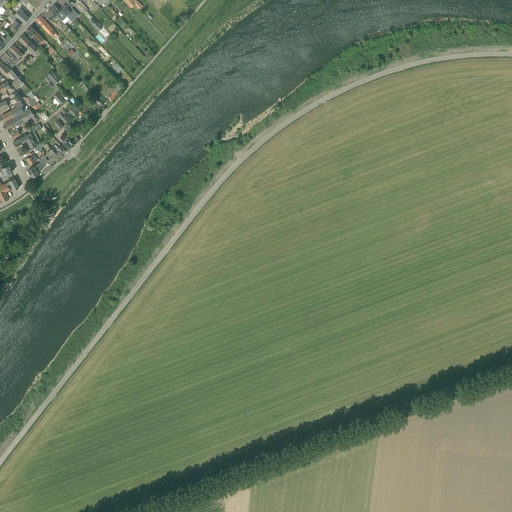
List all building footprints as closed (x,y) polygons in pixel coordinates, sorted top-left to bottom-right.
[(4,12),(7,15),(11,10),(8,7),(6,10),(1,6),(6,0),(0,0),(0,13),(1,14),(2,13),(4,12)] [(59,0),(64,5),(61,8),(68,14),(67,16),(73,22),(78,17),(69,9),(75,4),(70,0),(59,0)] [(135,0),(131,0),(135,4),(139,9),(142,6),(136,0),(135,0)] [(13,12),(21,20),(25,23),(30,18),(23,12),(26,9),(20,4),(13,12)] [(62,20),(62,21),(67,16),(68,14),(61,8),(60,9),(55,4),(50,9),(62,20)] [(63,30),(67,26),(62,21),(62,20),(50,9),(45,14),(51,20),(54,17),(61,24),(59,27),(63,30)] [(11,25),(13,26),(17,30),(21,24),(16,20),(18,18),(12,13),(9,16),(15,21),(11,25)] [(40,15),(36,19),(48,32),(53,37),(57,34),(48,25),(40,15)] [(93,18),(90,21),(99,30),(102,27),(93,18)] [(44,39),(31,26),(26,30),(40,44),(44,39)] [(8,33),(1,40),(0,39),(0,48),(1,50),(12,38),(8,33)] [(34,53),(38,49),(38,48),(33,44),(30,41),(23,33),(19,39),(24,44),(30,49),(34,53)] [(17,47),(14,44),(13,44),(9,48),(17,56),(15,58),(18,61),(21,59),(19,58),(23,54),(17,47)] [(47,50),(51,54),(55,50),(51,46),(47,50)] [(7,53),(17,63),(18,61),(15,58),(8,51),(7,53)] [(16,86),(17,86),(18,87),(24,83),(14,71),(11,68),(17,63),(7,53),(6,52),(0,57),(0,69),(5,75),(8,71),(16,79),(13,81),(16,86)] [(113,66),(119,72),(123,69),(117,62),(113,66)] [(58,75),(59,75),(53,69),(47,75),(56,84),(61,78),(58,75)] [(0,84),(0,88),(1,92),(11,88),(8,81),(0,84)] [(16,91),(12,94),(10,95),(11,98),(11,99),(13,103),(15,102),(22,99),(16,91)] [(64,100),(57,93),(54,96),(60,104),(64,100)] [(34,97),(31,99),(28,101),(32,107),(38,102),(34,97)] [(6,100),(2,102),(1,100),(0,100),(0,108),(4,107),(8,105),(13,103),(11,99),(11,98),(6,100)] [(14,116),(24,111),(23,109),(24,109),(23,107),(22,108),(21,106),(23,105),(21,101),(14,104),(16,109),(11,111),(14,116)] [(38,102),(32,107),(35,110),(41,105),(38,102)] [(29,122),(28,121),(28,119),(35,115),(30,108),(25,111),(25,112),(18,115),(22,122),(24,125),(29,122)] [(11,111),(5,114),(1,116),(3,122),(14,116),(11,111)] [(18,115),(11,119),(15,126),(16,128),(17,128),(19,127),(20,126),(19,124),(22,122),(18,115)] [(4,123),(7,130),(15,126),(11,119),(4,123)] [(39,123),(34,126),(32,122),(30,123),(32,127),(34,131),(37,129),(41,127),(39,123)] [(63,141),(66,145),(70,149),(83,136),(79,133),(78,132),(75,134),(76,135),(73,138),(70,134),(69,135),(63,141)] [(37,144),(33,137),(31,133),(28,134),(15,140),(15,141),(13,141),(15,146),(27,140),(31,147),(37,144)] [(61,144),(58,147),(54,151),(56,153),(58,151),(62,155),(64,154),(64,153),(66,151),(61,144)] [(56,153),(54,151),(51,148),(48,151),(51,154),(51,153),(53,155),(57,160),(59,158),(62,155),(62,156),(62,155),(58,151),(56,153)] [(30,153),(31,156),(27,158),(30,164),(36,161),(33,156),(35,155),(33,151),(30,153)] [(53,155),(47,160),(48,162),(51,165),(52,167),(58,161),(57,160),(53,155)] [(48,162),(47,160),(46,158),(41,162),(39,163),(28,170),(32,177),(39,173),(38,171),(41,169),(41,170),(45,166),(44,165),(48,162)] [(3,174),(8,173),(12,171),(10,165),(0,167),(0,171),(2,171),(3,174)] [(52,167),(51,165),(43,172),(45,174),(53,168),(52,167)] [(2,202),(9,198),(6,191),(10,189),(11,191),(19,188),(15,178),(8,181),(8,182),(0,185),(0,197),(2,201),(2,202)]
